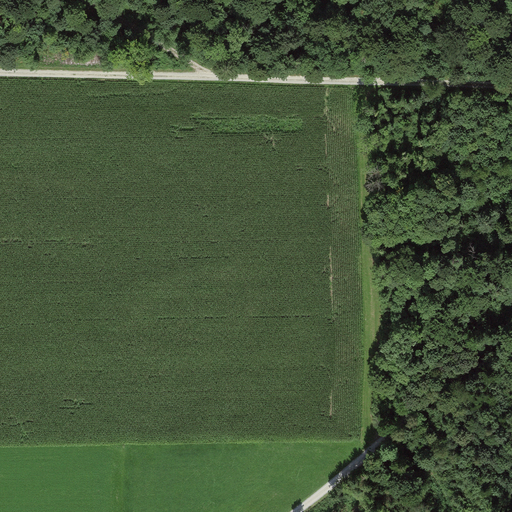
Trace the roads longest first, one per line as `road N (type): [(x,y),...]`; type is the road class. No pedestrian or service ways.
road 1 (track): [(511,85),(0,72)]
road 2 (track): [(511,326),(290,511)]
road 3 (track): [(85,0),(215,76)]
